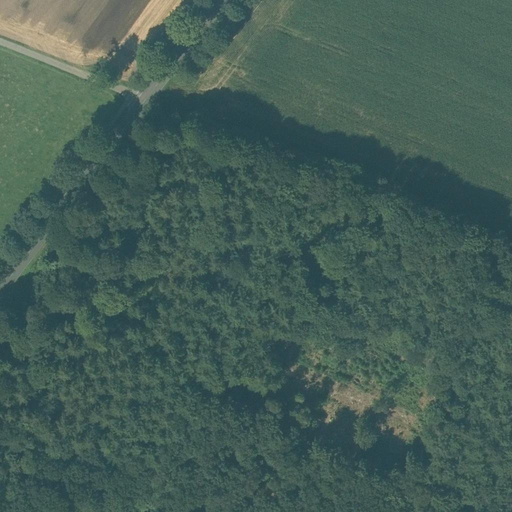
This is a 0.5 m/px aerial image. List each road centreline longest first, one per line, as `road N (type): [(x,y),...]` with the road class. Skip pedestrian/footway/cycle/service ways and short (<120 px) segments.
road 1 (track): [(73,443),(108,356),(176,274),(239,137)]
road 2 (track): [(0,414),(244,511)]
road 3 (secondary): [(0,286),(144,98)]
road 4 (residential): [(144,98),(0,41)]
road 5 (secondary): [(144,98),(221,0)]
